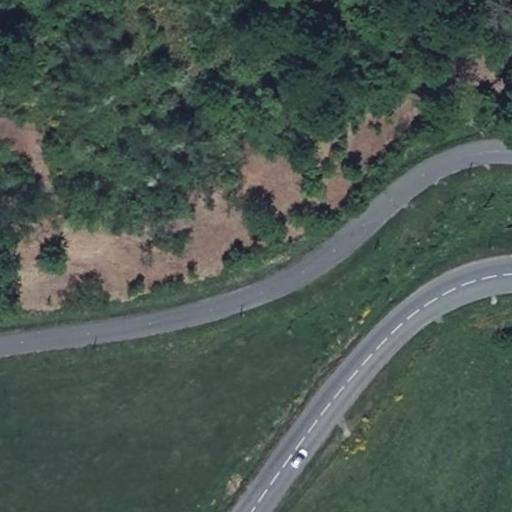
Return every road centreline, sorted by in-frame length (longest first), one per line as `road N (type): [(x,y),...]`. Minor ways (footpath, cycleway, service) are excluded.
road 1 (secondary): [(0,343),(282,280),(342,243),(419,163),(474,144),(511,147)]
road 2 (secondary): [(248,511),(385,330),(436,292),(511,272)]
